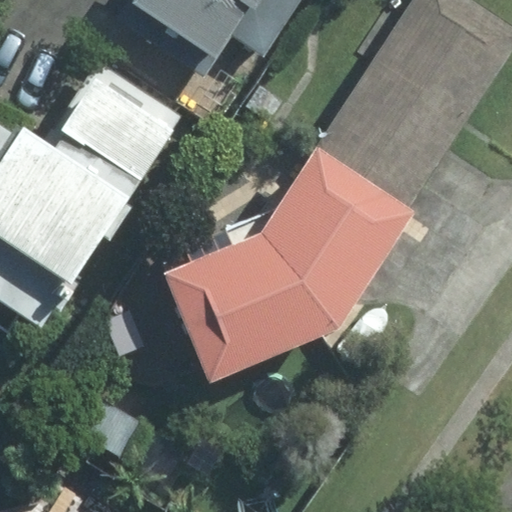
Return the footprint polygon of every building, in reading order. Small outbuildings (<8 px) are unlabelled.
[(239,37),(267,55),(303,0),(149,0),(131,27),(211,80),(239,37)] [(511,57),(511,24),(473,0),(421,0),(324,152),(414,210),(511,57)] [(0,303),(57,341),(189,142),(177,134),(186,121),(104,67),(45,155),(0,125),(0,303)] [(414,210),(327,155),(274,241),(177,284),(223,388),(349,335),(424,216),(414,210)] [(183,456),(142,425),(115,460),(156,491),(183,456)]
